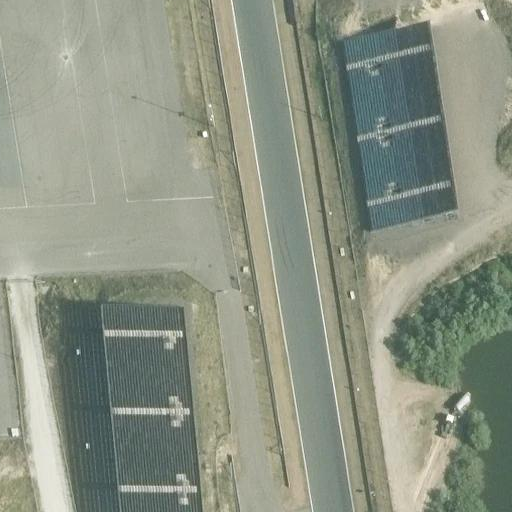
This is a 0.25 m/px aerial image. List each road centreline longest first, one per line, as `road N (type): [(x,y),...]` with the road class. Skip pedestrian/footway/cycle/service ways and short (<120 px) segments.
road 1 (track): [(404,511),(377,357),(385,313),(424,266),(511,205)]
road 2 (track): [(414,511),(448,407),(426,392),(383,394)]
